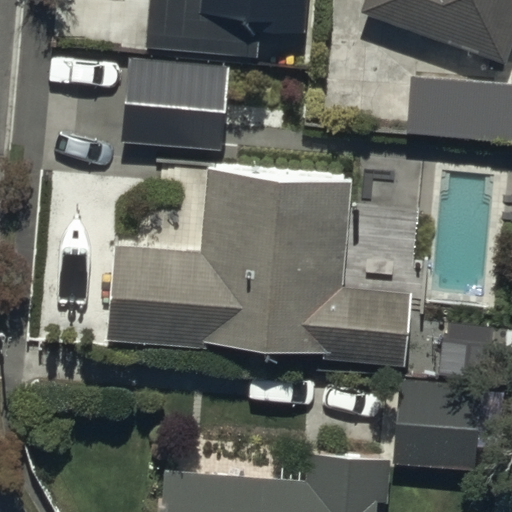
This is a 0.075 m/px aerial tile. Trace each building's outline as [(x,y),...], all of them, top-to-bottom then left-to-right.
[(176,0),(173,43),(257,49),(260,0),(176,0)] [(511,0),(360,0),(359,4),(503,54),(511,26),(511,0)] [(169,102),(169,108),(289,116),(292,59),(173,51),(173,55),(112,51),(109,98),(169,102)] [(511,78),(409,71),(405,127),(364,125),(360,190),(485,198),(489,134),(511,135),(511,78)] [(347,173),(205,162),(183,161),(180,207),(112,202),(101,335),(205,343),(206,336),(321,345),(321,352),(401,359),(406,287),(338,282),(347,173)] [(477,381),(398,374),(391,457),(470,464),(477,381)] [(385,454),(306,448),(303,475),(161,465),(157,511),(369,511),(371,493),(382,494),(385,454)]
